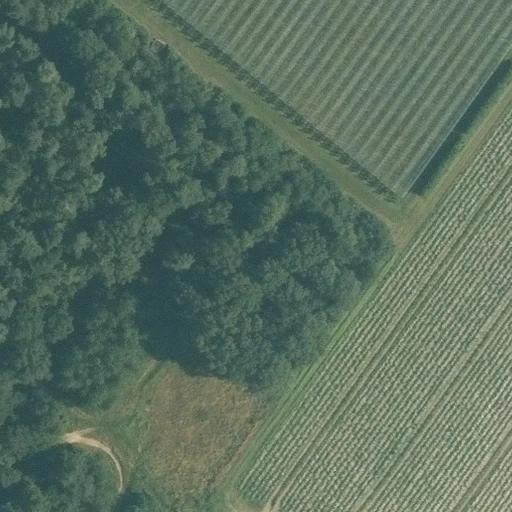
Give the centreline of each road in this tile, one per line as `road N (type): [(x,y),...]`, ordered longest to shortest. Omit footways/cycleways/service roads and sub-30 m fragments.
road 1 (track): [(511,91),(209,511)]
road 2 (track): [(0,417),(72,314),(109,279),(142,274),(167,295),(164,340),(142,381),(82,426),(0,469)]
road 3 (track): [(180,511),(35,363)]
road 4 (track): [(51,443),(104,453),(116,465),(123,475),(109,511)]
